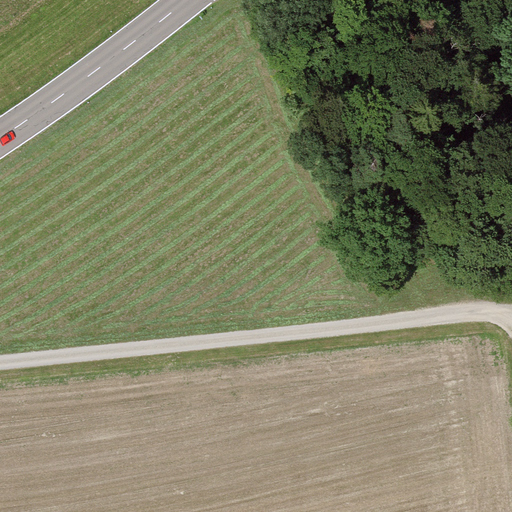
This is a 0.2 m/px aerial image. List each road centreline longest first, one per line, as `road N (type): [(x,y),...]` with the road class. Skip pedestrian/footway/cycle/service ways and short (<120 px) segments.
road 1 (track): [(0,363),(511,312)]
road 2 (primary): [(0,141),(191,0)]
